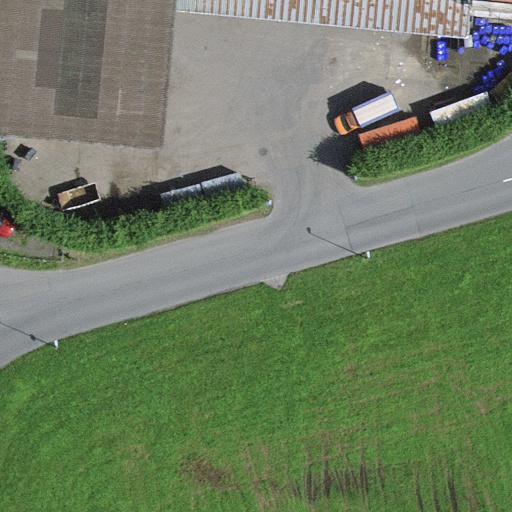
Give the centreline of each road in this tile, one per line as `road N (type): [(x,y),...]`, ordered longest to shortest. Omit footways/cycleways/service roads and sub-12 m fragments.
road 1 (residential): [(511,173),(0,312)]
road 2 (unknown): [(330,222),(281,96),(161,10)]
